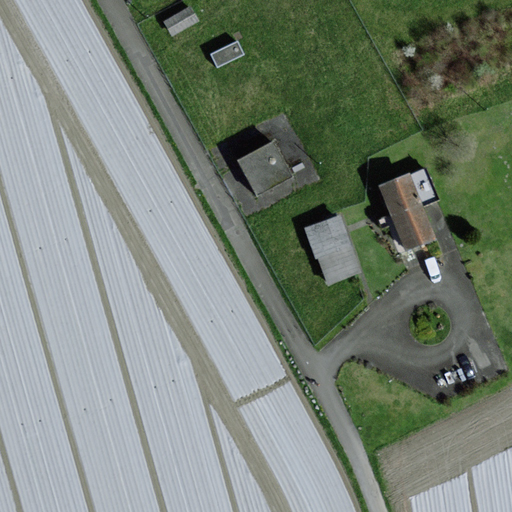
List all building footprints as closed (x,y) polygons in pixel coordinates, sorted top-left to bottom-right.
[(197,21),(189,8),(165,22),(172,35),(197,21)] [(242,55),(236,43),(211,55),(217,67),(242,55)] [(271,141),(234,160),(254,198),(291,179),(271,141)] [(407,173),(376,186),(403,253),(434,241),(407,173)] [(356,272),(338,219),(306,230),(316,257),(319,256),(328,282),(356,272)]
